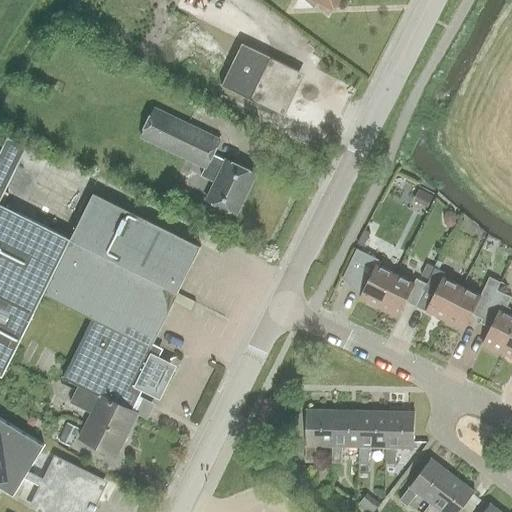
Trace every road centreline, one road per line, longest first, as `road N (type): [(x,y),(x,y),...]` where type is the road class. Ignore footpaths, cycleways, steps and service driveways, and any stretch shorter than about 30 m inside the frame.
road 1 (tertiary): [(282,304),(439,0)]
road 2 (tertiary): [(178,511),(282,304)]
road 3 (residential): [(438,383),(282,304)]
road 4 (residential): [(438,383),(450,408),(451,443),(511,490)]
